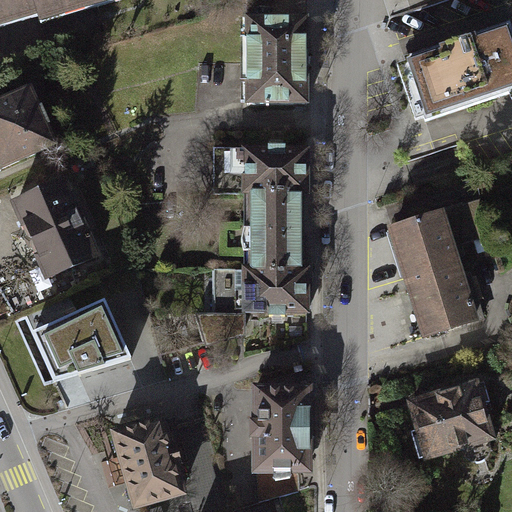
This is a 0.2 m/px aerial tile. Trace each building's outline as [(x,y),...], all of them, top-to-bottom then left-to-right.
[(0,0),(0,29),(41,17),(43,22),(117,0),(0,0)] [(315,16),(252,16),(251,105),(315,105),(315,16)] [(451,45),(472,108),(511,94),(511,31),(510,25),(470,39),(451,45)] [(426,123),(472,108),(451,45),(404,61),(422,114),(426,123)] [(34,87),(0,99),(0,171),(58,150),(34,87)] [(317,146),(249,145),(247,312),(315,312),(317,146)] [(68,177),(12,203),(47,282),(104,256),(68,177)] [(445,210),(386,228),(420,341),(478,324),(445,210)] [(111,302),(36,330),(54,379),(130,351),(111,302)] [(244,336),(244,318),(195,316),(206,345),(232,339),(244,336)] [(481,380),(403,404),(422,464),(500,440),(481,380)] [(313,385),(256,384),(255,477),(311,478),(313,385)] [(166,416),(111,431),(133,511),(141,511),(189,499),(166,416)]
